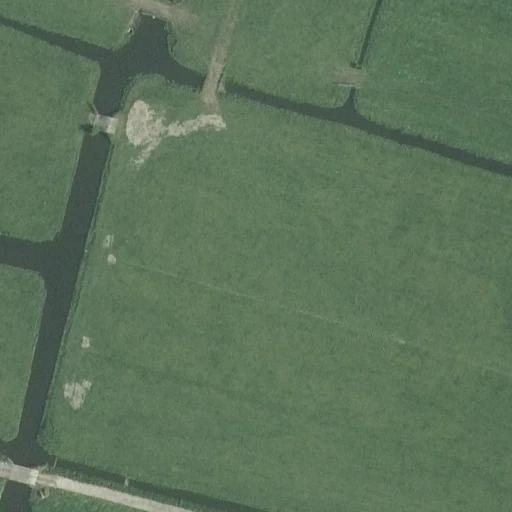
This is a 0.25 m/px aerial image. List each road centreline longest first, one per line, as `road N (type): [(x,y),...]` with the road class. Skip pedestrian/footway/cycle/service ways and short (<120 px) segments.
road 1 (track): [(77,117),(139,132),(206,106),(230,40),(134,0)]
road 2 (track): [(156,511),(0,472)]
